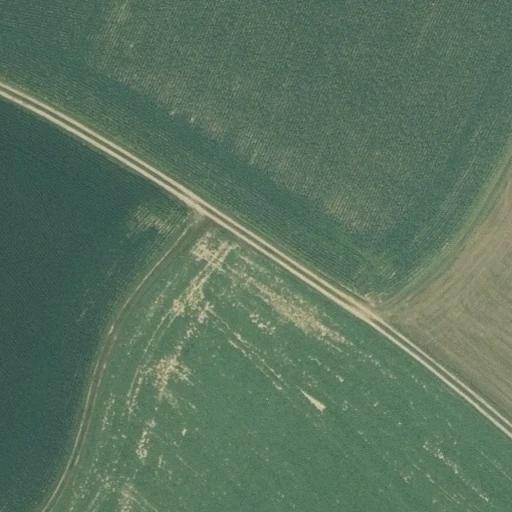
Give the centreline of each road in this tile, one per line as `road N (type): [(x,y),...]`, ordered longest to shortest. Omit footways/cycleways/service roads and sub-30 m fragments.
road 1 (track): [(0,92),(60,118),(364,310),(511,433)]
road 2 (track): [(204,213),(120,309),(101,351),(81,441),(46,511)]
